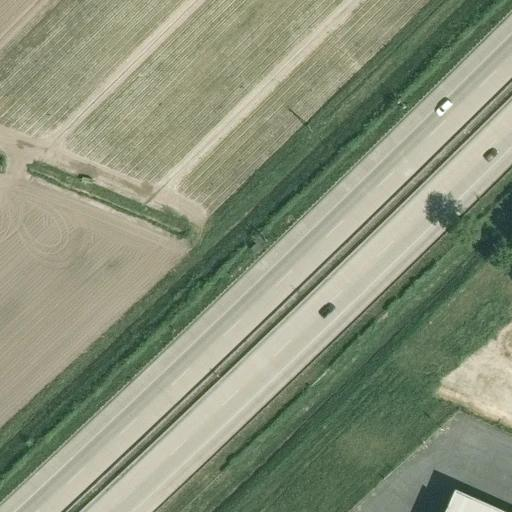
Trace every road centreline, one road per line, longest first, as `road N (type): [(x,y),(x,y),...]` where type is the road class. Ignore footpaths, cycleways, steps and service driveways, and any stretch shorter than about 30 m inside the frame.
road 1 (motorway): [(511,54),(37,511)]
road 2 (motorway): [(110,511),(511,125)]
